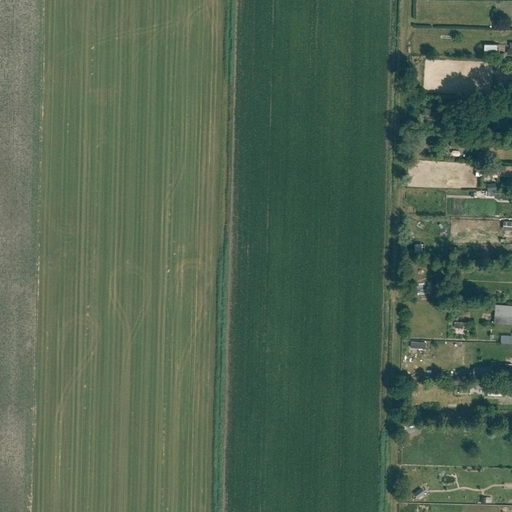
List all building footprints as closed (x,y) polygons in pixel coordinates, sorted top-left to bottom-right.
[(481,55),(497,54),(496,43),(481,44),(481,55)] [(499,166),(498,174),(511,174),(511,167),(499,166)] [(503,230),(511,230),(511,221),(503,222),(503,230)] [(424,252),(424,243),(412,243),(411,252),(424,252)] [(511,324),(511,316),(494,315),(494,323),(511,324)] [(501,396),(501,383),(487,382),(487,396),(501,396)] [(418,489),(413,493),(416,499),(422,495),(418,489)]
